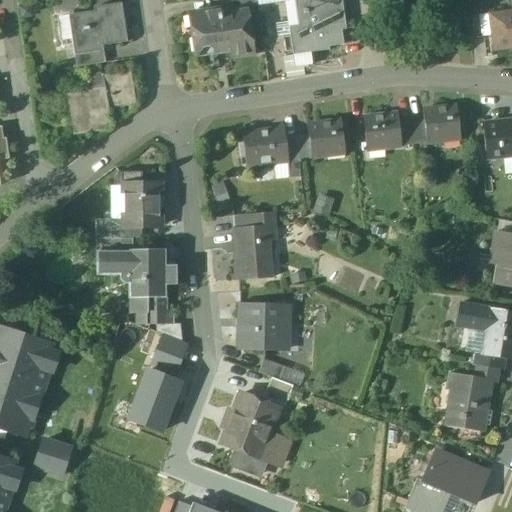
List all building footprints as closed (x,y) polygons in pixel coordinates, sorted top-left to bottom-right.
[(257,0),(231,0),(233,10),(258,6),(257,0)] [(286,0),(286,1),(290,23),(276,25),(278,37),(290,35),(293,51),(317,47),(318,52),(329,50),(329,47),(344,45),(340,22),(345,22),(341,0),(286,0)] [(94,13),(69,16),(73,45),(75,56),(103,52),(102,46),(127,43),(121,5),(94,9),(94,13)] [(247,11),(219,15),(218,10),(189,14),(195,57),(230,52),(231,59),(254,55),(247,11)] [(454,11),(439,12),(443,39),(443,38),(456,36),(457,37),(454,11)] [(511,11),(488,14),(491,36),(495,36),(497,51),(511,49),(511,11)] [(488,14),(467,17),(469,39),(483,37),(486,58),(493,57),(492,52),(497,51),(495,36),(491,36),(488,14)] [(69,16),(58,18),(62,47),(73,45),(69,16)] [(103,52),(75,56),(76,67),(105,63),(103,52)] [(131,71),(102,76),(91,78),(93,91),(71,95),(78,136),(111,130),(108,109),(136,105),(131,71)] [(457,107),(423,111),(425,121),(427,143),(427,144),(445,142),(445,137),(460,135),(457,107)] [(398,114),(364,118),(367,147),(383,145),(384,150),(401,148),(399,125),(398,114)] [(341,121),(308,125),(309,135),(312,158),(329,156),(329,152),(345,150),(341,121)] [(425,121),(412,123),(414,145),(427,143),(425,121)] [(511,121),(483,125),(487,159),(504,157),(503,154),(511,153),(511,121)] [(412,123),(399,125),(401,146),(414,145),(412,123)] [(284,128),(243,134),(247,168),(273,164),(273,159),(286,158),(287,162),(288,162),(288,161),(285,138),(284,128)] [(309,135),(297,137),(300,159),(312,158),(309,135)] [(297,137),(285,138),(288,161),(294,160),(294,163),(300,162),(300,159),(297,137)] [(142,173),(118,173),(117,187),(124,187),(124,186),(142,186),(142,185),(142,173)] [(142,185),(142,186),(124,186),(124,187),(124,221),(125,228),(142,228),(160,227),(160,207),(159,207),(158,186),(159,186),(159,185),(142,185)] [(275,213),(234,217),(235,231),(238,231),(238,230),(269,227),(269,228),(276,228),(275,213)] [(124,221),(96,221),(96,239),(97,239),(97,240),(123,239),(142,240),(142,228),(125,228),(124,221)] [(269,227),(238,230),(238,231),(240,265),(235,265),(237,281),(272,278),(269,228),(269,227)] [(511,235),(496,233),(492,252),(505,255),(499,286),(511,288),(511,235)] [(123,252),(123,239),(97,240),(97,253),(123,252)] [(165,251),(129,251),(129,252),(123,252),(97,253),(97,275),(130,275),(130,299),(165,299),(166,299),(166,286),(176,286),(176,267),(165,267),(165,251)] [(165,312),(165,299),(148,299),(148,325),(173,325),(173,324),(172,324),(172,313),(172,312),(165,312)] [(290,306),(240,305),(239,351),(282,352),(282,327),(290,327),(290,306)] [(511,313),(460,305),(456,327),(486,332),(482,356),(504,359),(511,360),(511,313)] [(52,346),(0,329),(0,429),(25,438),(29,426),(31,427),(48,372),(52,373),(58,355),(50,352),(52,346)] [(187,345),(163,336),(152,366),(176,374),(187,345)] [(482,356),(475,355),(473,366),(499,371),(502,371),(504,359),(482,356)] [(285,368),(264,360),(259,373),(272,378),(280,381),(285,368)] [(499,371),(477,367),(474,379),(491,382),(491,383),(497,384),(499,371)] [(127,422),(162,435),(181,385),(146,372),(127,422)] [(474,379),(457,376),(455,391),(451,390),(446,427),(482,433),(486,411),(487,411),(491,383),(491,382),(474,379)] [(280,381),(272,378),(264,399),(286,407),(294,387),(280,381)] [(279,409),(242,395),(235,414),(233,413),(230,414),(226,426),(227,429),(229,430),(223,445),(236,450),(231,462),(234,468),(241,471),(247,468),(252,456),(260,459),(269,436),(279,409)] [(288,443),(269,436),(260,459),(279,467),(288,443)] [(69,450),(43,441),(35,468),(61,476),(69,450)] [(434,454),(423,482),(450,494),(475,504),(487,475),(434,454)] [(14,464),(0,459),(0,511),(3,511),(10,490),(14,491),(20,472),(13,470),(14,464)] [(411,511),(412,511),(442,511),(450,494),(423,482),(417,480),(405,509),(411,511)] [(189,511),(191,508),(178,503),(174,511),(189,511)]
